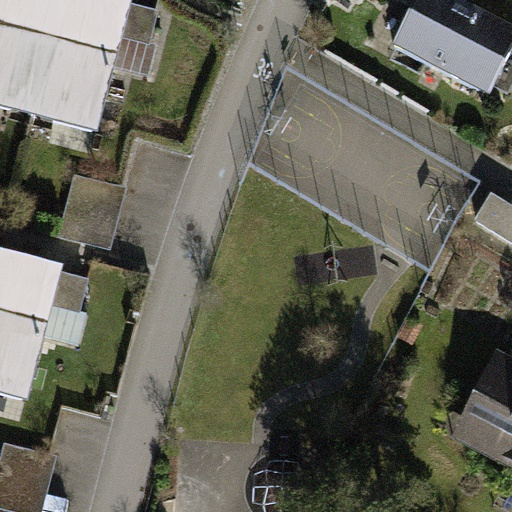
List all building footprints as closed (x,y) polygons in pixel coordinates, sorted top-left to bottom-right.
[(89,0),(0,0),(0,84),(103,114),(121,52),(152,61),(164,21),(89,0)] [(511,35),(445,0),(424,0),(398,49),(497,101),(511,72),(511,35)] [(93,289),(0,266),(0,402),(24,409),(42,336),(79,345),(93,289)] [(511,363),(500,357),(455,443),(511,472),(511,363)] [(35,511),(50,511),(62,469),(15,456),(3,503),(35,511)]
